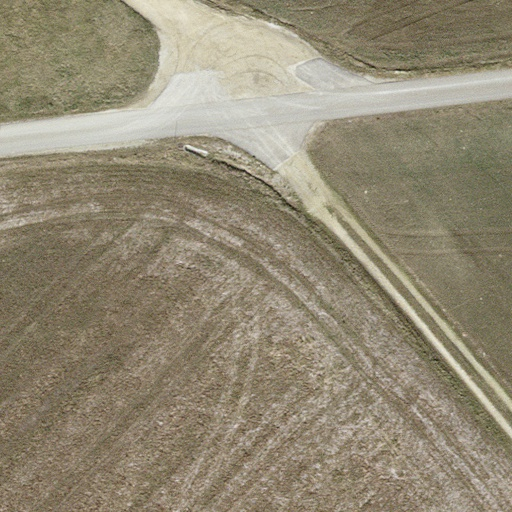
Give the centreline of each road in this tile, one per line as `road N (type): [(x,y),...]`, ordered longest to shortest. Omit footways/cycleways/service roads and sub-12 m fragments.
road 1 (unclassified): [(0,142),(511,83)]
road 2 (track): [(511,421),(258,112)]
road 3 (track): [(161,0),(213,37),(258,112)]
